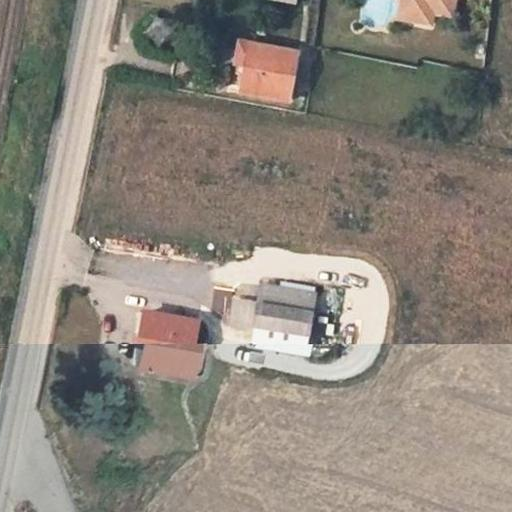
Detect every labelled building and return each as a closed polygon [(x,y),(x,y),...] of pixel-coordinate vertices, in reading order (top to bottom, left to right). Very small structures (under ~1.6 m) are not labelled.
[(413,8),(414,0),(402,0),(399,18),(429,24),(431,12),(413,8)] [(431,12),(452,15),(454,0),(414,0),(413,8),(431,12)] [(287,101),(295,54),(239,43),(235,64),(245,66),(240,92),(287,101)] [(307,336),(314,294),(262,286),(258,305),(235,300),(231,323),(307,336)] [(145,312),(140,336),(147,337),(141,366),(187,375),(197,323),(145,312)] [(147,337),(140,336),(134,364),(141,366),(147,337)]
